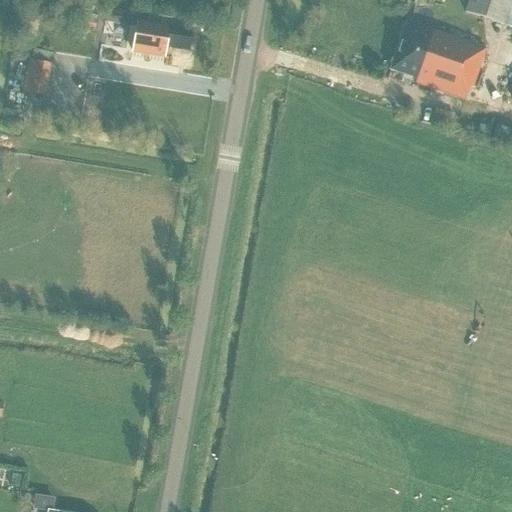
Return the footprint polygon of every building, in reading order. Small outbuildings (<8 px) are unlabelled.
[(503,25),(511,0),(469,0),(465,12),(503,25)] [(131,24),(133,12),(110,7),(108,20),(131,24)] [(98,16),(74,11),(71,25),(95,30),(98,16)] [(472,88),(486,49),(407,22),(390,70),(413,78),(412,82),(465,100),(469,87),(472,88)] [(188,51),(191,32),(137,23),(132,52),(164,57),(166,47),(188,51)] [(45,98),(53,65),(30,60),(23,93),(45,98)] [(53,509),(55,497),(36,494),(34,507),(53,509)]
